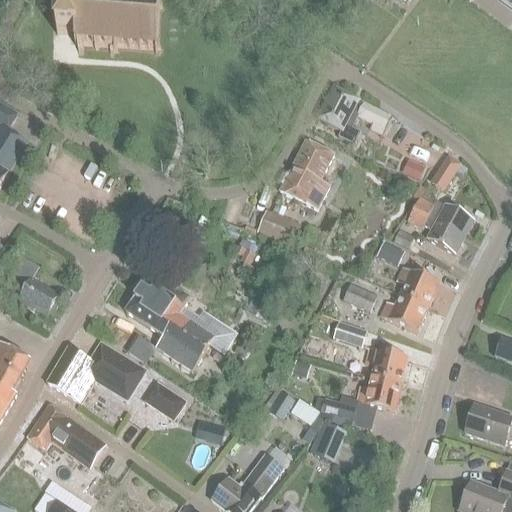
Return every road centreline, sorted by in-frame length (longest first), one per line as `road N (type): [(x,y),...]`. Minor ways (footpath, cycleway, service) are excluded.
road 1 (residential): [(397,511),(460,320),(511,216)]
road 2 (residential): [(159,182),(202,194),(261,184),(284,161),(334,65)]
road 3 (residential): [(511,210),(441,133),(334,65)]
road 4 (residential): [(0,448),(106,271)]
road 5 (residential): [(159,182),(0,88)]
road 6 (residential): [(204,511),(79,420)]
road 7 (residential): [(106,271),(0,209)]
